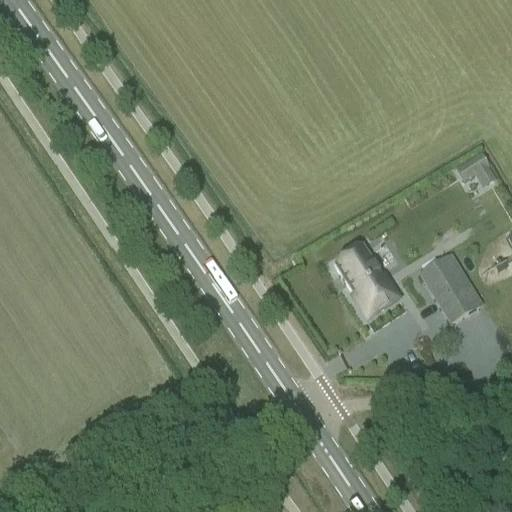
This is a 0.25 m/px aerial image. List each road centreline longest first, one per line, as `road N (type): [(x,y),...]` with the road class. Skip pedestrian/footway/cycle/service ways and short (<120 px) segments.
road 1 (secondary): [(302,420),(9,0)]
road 2 (unclassified): [(137,511),(302,420)]
road 3 (track): [(511,409),(337,409)]
